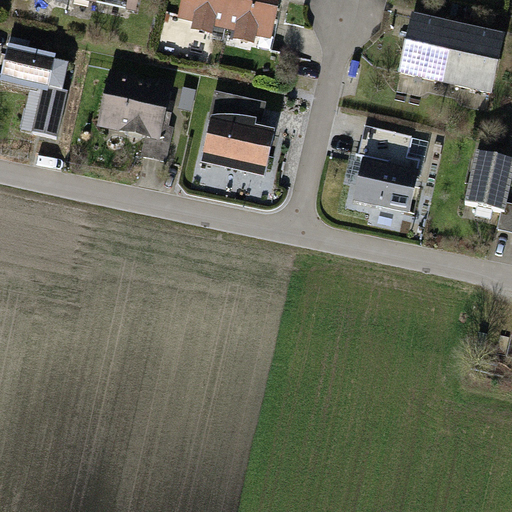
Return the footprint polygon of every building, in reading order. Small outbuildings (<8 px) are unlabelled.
[(150,0),(89,0),(148,12),(150,0)] [(284,0),(183,0),(179,19),(196,23),(194,31),(219,37),(220,30),(239,34),(237,42),(263,48),(265,39),(275,41),(284,0)] [(500,42),(417,22),(405,74),(487,94),(500,42)] [(88,66),(24,51),(16,85),(55,94),(45,136),(71,142),(88,66)] [(192,89),(124,75),(112,130),(153,138),(149,159),(177,165),(192,89)] [(276,103),(224,95),(213,160),(288,172),(294,135),(272,131),(276,103)] [(420,139),(372,129),(365,163),(378,166),(370,204),(429,216),(438,175),(414,170),(420,139)] [(511,159),(492,156),(484,208),(511,212),(511,159)]
